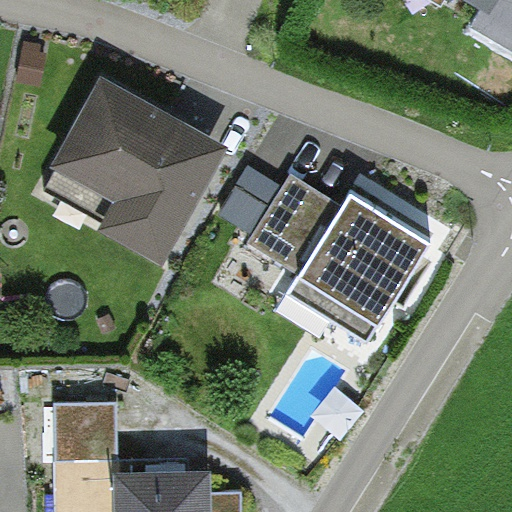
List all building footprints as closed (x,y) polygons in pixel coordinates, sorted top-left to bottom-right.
[(463,0),(483,12),(484,12),(490,0),(463,0)] [(511,0),(490,0),(484,12),(474,30),(511,51),(511,0)] [(41,47),(26,44),(17,83),(42,88),(49,56),(40,54),(41,47)] [(200,135),(109,85),(49,192),(103,223),(98,230),(163,267),(228,151),(200,135)] [(253,238),(282,189),(268,181),(249,169),(220,218),(253,238)] [(344,205),(291,174),(282,189),(253,238),(249,243),(302,275),(291,294),(367,339),(427,240),(351,194),(344,205)] [(117,406),(58,406),(59,462),(117,460),(117,431),(117,406)] [(117,460),(59,462),(59,511),(243,511),(243,495),(213,495),(212,474),(117,475),(117,460)]
